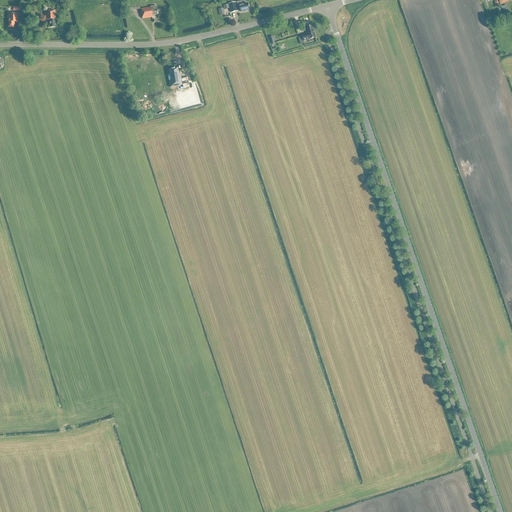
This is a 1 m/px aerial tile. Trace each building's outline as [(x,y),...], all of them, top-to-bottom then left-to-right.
[(241,12),(250,10),(248,4),(243,5),(242,1),(237,2),(238,6),(240,6),(241,12)] [(130,11),(140,9),(139,2),(129,4),(130,11)] [(231,13),(238,11),(236,2),(229,4),(231,13)] [(158,15),(158,14),(161,13),(161,10),(157,10),(157,9),(156,6),(150,7),(151,7),(141,9),(142,19),(152,17),(153,23),(155,22),(154,15),(158,15)] [(55,10),(45,11),(45,20),(49,20),(49,28),(55,27),(55,20),(55,10)] [(18,22),(18,14),(8,13),(8,27),(14,28),(14,22),(18,22)] [(299,38),(301,45),(304,44),(304,41),(316,38),(315,35),(315,34),(315,32),(314,31),(312,26),(306,27),(308,35),(299,38)] [(277,37),(270,39),(274,53),(281,51),(277,37)] [(170,87),(182,85),(179,69),(178,70),(177,68),(168,70),(169,75),(168,75),(170,87)] [(188,105),(194,103),(191,92),(185,93),(188,105)]
